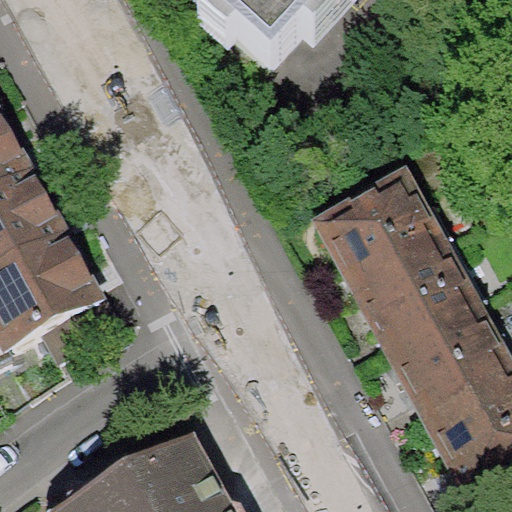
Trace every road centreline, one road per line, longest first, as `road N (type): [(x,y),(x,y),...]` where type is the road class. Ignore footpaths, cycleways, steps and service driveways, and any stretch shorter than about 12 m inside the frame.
road 1 (tertiary): [(66,12),(238,325)]
road 2 (residential): [(238,325),(65,430),(0,486)]
road 3 (tertiary): [(238,325),(341,511)]
